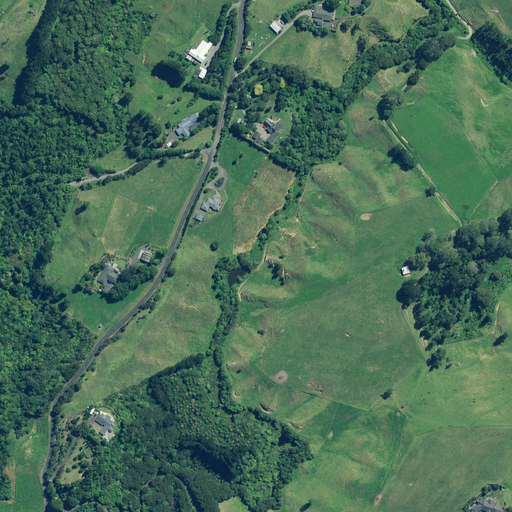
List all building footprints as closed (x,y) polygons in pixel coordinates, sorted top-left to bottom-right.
[(322,18),(322,19),(331,20),(331,19),(333,19),(334,10),(321,8),(321,6),(315,5),(313,16),(322,18)] [(281,29),(274,21),(270,26),(277,33),(281,29)] [(208,44),(203,40),(196,50),(193,47),(189,53),(202,62),(206,57),(204,56),(213,43),(210,41),(208,44)] [(206,72),(202,69),(198,76),(203,78),(206,72)] [(199,119),(196,114),(178,125),(180,127),(176,130),(179,135),(183,133),(185,138),(191,134),(187,129),(194,125),(193,123),(199,119)] [(285,123),(281,119),(276,124),(273,122),(272,123),(267,119),(264,123),(268,127),(266,129),(271,133),(272,131),(274,132),(267,140),(271,144),(280,133),(277,131),(285,123)] [(254,140),(261,144),(264,140),(259,137),(261,134),(256,131),(253,137),(255,138),(254,140)] [(213,208),(216,210),(217,209),(219,211),(221,207),(219,206),(221,200),(215,197),(213,200),(209,198),(206,203),(204,202),(201,208),(207,211),(210,206),(213,208)] [(152,254),(145,251),(141,259),(149,263),(152,254)] [(116,284),(121,276),(118,274),(119,271),(115,269),(108,265),(98,280),(104,284),(107,279),(116,284)] [(411,273),(408,266),(402,268),(404,275),(411,273)] [(111,420),(112,418),(108,414),(106,416),(102,413),(96,421),(103,426),(104,424),(105,426),(100,432),(104,435),(108,430),(109,430),(108,431),(111,433),(113,430),(111,428),(110,428),(109,428),(114,422),(111,420)] [(499,511),(503,510),(497,501),(494,503),(495,500),(488,499),(488,501),(486,498),(483,500),(482,499),(477,501),(479,504),(471,509),(472,511),(478,511),(482,509),(487,511),(486,511),(499,511)]
